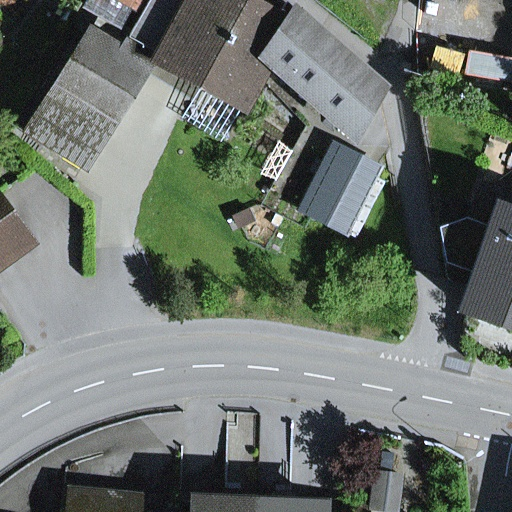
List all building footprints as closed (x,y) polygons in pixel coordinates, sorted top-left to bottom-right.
[(106,17),(118,24),(131,0),(91,0),(87,6),(106,17)] [(155,53),(187,0),(153,0),(135,33),(131,39),(155,53)] [(187,0),(155,53),(205,82),(244,105),(269,62),(280,44),(268,32),(273,23),(237,0),(187,0)] [(381,92),(285,4),(273,23),(268,32),(280,44),(269,62),(354,137),(381,92)] [(121,56),(131,39),(135,33),(118,24),(106,17),(92,39),(121,56)] [(31,130),(85,164),(144,70),(121,56),(92,39),(31,130)] [(121,56),(144,70),(155,53),(131,39),(121,56)] [(184,115),(223,139),(244,105),(205,82),(184,115)] [(373,175),(340,158),(312,214),(345,231),(373,175)] [(464,221),(440,230),(446,275),(475,286),(465,308),(511,325),(511,214),(473,200),(464,221)] [(0,202),(0,263),(29,243),(0,202)] [(394,511),(395,511),(400,477),(375,474),(371,509),(394,511)] [(71,494),(68,511),(139,511),(141,501),(71,494)] [(193,502),(192,511),(257,511),(257,504),(193,502)]
